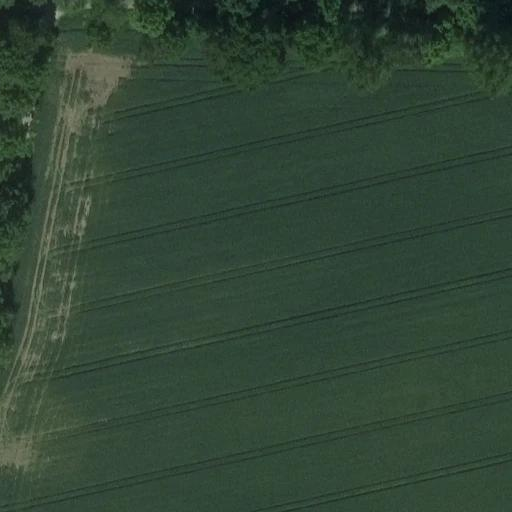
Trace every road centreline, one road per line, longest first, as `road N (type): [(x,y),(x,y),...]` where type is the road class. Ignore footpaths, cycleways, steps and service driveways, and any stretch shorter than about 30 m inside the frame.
road 1 (unclassified): [(511,8),(50,1)]
road 2 (unclassified): [(50,1),(0,255)]
